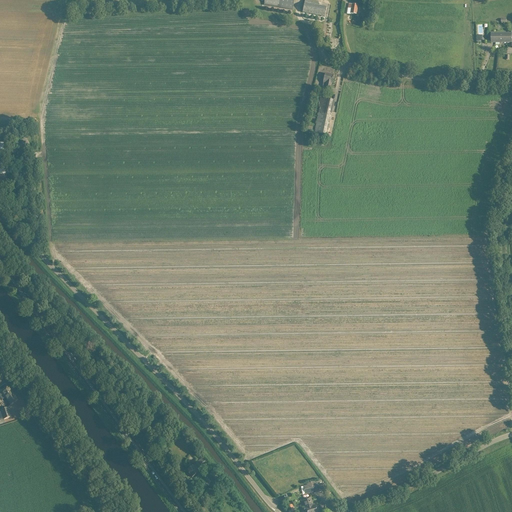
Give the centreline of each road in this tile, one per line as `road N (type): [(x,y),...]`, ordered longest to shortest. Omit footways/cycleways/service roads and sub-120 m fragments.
road 1 (unclassified): [(277,511),(185,401),(43,258),(29,154),(12,130),(0,131)]
road 2 (primary): [(184,511),(0,263)]
road 3 (tertiary): [(511,364),(496,256),(511,159)]
road 4 (unclassified): [(342,511),(511,435)]
road 5 (unclassified): [(511,85),(345,63)]
road 6 (track): [(16,392),(129,511)]
road 7 (track): [(0,345),(75,454)]
